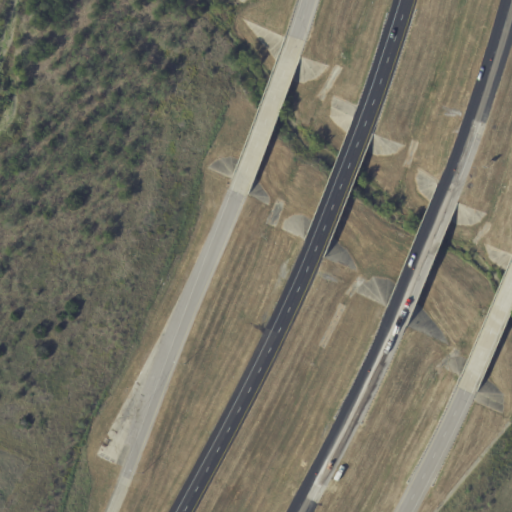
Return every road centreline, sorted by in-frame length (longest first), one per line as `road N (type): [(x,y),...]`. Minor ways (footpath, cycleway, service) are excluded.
road 1 (motorway): [(237,193),(110,511)]
road 2 (motorway): [(314,255),(184,511)]
road 3 (motorway): [(297,511),(396,314)]
road 4 (motorway): [(451,189),(511,0)]
road 5 (motorway): [(296,43),(237,193)]
road 6 (motorway): [(367,118),(314,255)]
road 7 (motorway): [(396,314),(451,189)]
road 8 (motorway): [(403,511),(465,390)]
road 9 (motorway): [(408,0),(367,118)]
road 10 (motorway): [(465,390),(511,278)]
